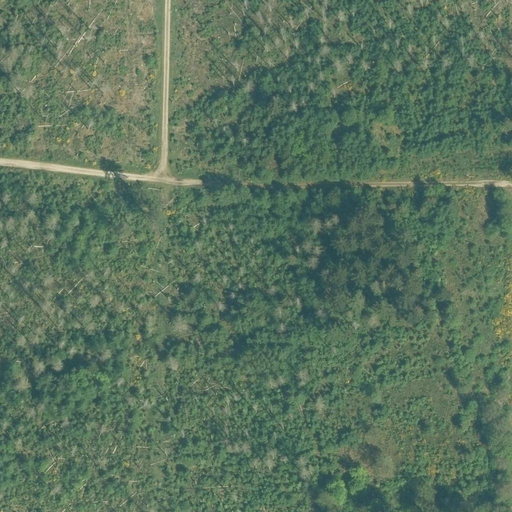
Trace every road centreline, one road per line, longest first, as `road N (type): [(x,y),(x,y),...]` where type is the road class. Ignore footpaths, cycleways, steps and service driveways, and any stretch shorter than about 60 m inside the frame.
road 1 (track): [(167,0),(163,181),(511,185)]
road 2 (track): [(0,163),(163,181)]
